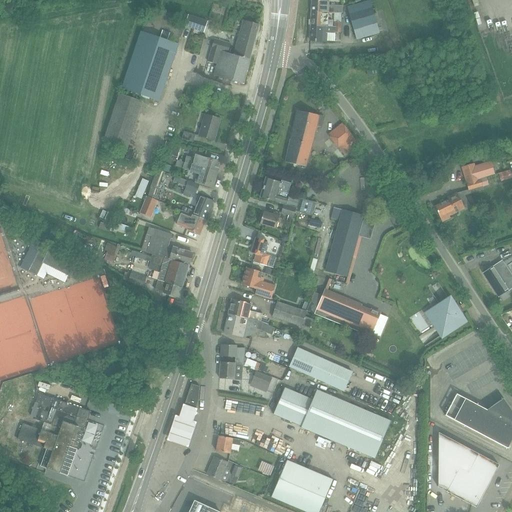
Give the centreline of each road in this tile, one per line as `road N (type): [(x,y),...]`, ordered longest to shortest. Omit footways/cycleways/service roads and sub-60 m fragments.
road 1 (residential): [(511,352),(309,64)]
road 2 (secondary): [(196,321),(277,31)]
road 3 (unclassified): [(139,489),(184,470),(200,432),(208,375),(196,321)]
road 4 (secondary): [(139,489),(196,321)]
